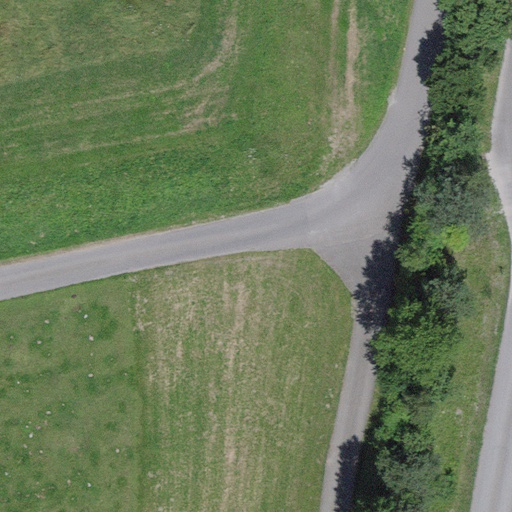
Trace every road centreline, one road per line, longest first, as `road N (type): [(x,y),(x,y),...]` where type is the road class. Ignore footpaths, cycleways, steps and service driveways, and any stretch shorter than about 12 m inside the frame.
road 1 (unclassified): [(0,283),(282,223),(345,198),(375,171),(408,114),(436,0)]
road 2 (track): [(339,511),(378,260),(358,187)]
